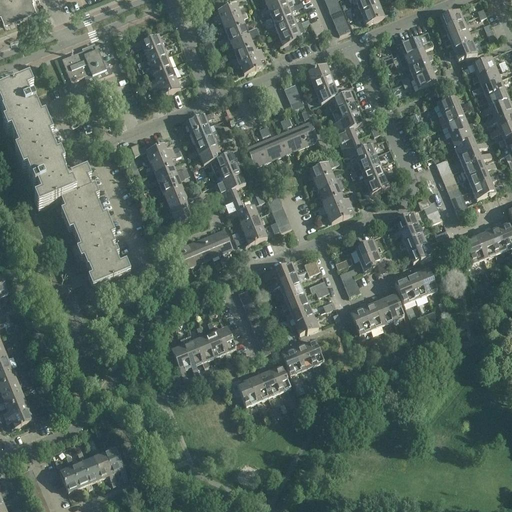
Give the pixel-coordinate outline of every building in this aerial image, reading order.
[(0,0),(4,9),(5,9),(6,9),(27,0),(0,0)] [(284,0),(279,0),(265,6),(270,17),(294,7),(292,3),(286,5),(284,0)] [(375,0),(373,0),(357,7),(359,12),(354,14),(356,20),(380,10),(375,0)] [(337,2),(326,7),(329,12),(339,8),(337,2)] [(236,6),(218,14),(222,25),(246,15),(244,10),(238,12),(236,6)] [(294,7),(270,17),(274,27),(292,20),(290,14),(296,12),(294,7)] [(339,8),(329,12),(331,18),(342,13),(339,8)] [(380,10),(356,20),(358,24),(363,21),(366,27),(384,20),(380,10)] [(342,13),(331,18),(333,23),(344,18),(342,13)] [(446,19),(445,17),(435,22),(437,28),(442,26),(445,31),(445,32),(463,24),(459,13),(446,19)] [(246,15),(222,25),(227,36),(245,28),(242,22),(247,20),(246,15)] [(18,16),(3,22),(6,30),(21,23),(18,16)] [(344,18),(333,23),(335,28),(346,24),(344,18)] [(292,20),(274,27),(279,38),(302,29),(300,24),(295,26),(292,20)] [(346,24),(335,28),(337,33),(348,29),(346,24)] [(445,31),(444,32),(440,34),(442,38),(447,36),(449,42),(468,35),(463,24),(445,32),(445,31)] [(245,28),(227,36),(231,46),(258,35),(256,30),(247,34),(245,28)] [(302,29),(279,38),(283,49),(302,41),(299,35),(304,33),(302,29)] [(348,29),(337,33),(339,38),(350,34),(348,29)] [(258,35),(231,46),(235,57),(253,49),(251,43),(260,39),(258,35)] [(449,42),(444,44),(446,49),(451,47),(454,52),(454,53),(472,45),(468,35),(449,42)] [(134,48),(135,48),(137,53),(142,51),(145,57),(163,50),(158,38),(134,48)] [(411,44),(400,49),(405,61),(423,53),(423,54),(423,53),(433,49),(430,44),(426,46),(424,40),(412,45),(411,44)] [(212,42),(206,44),(204,45),(208,55),(211,54),(216,52),(212,42)] [(116,66),(107,44),(95,49),(94,49),(93,48),(83,52),(84,54),(83,54),(75,57),(73,58),(71,59),(62,62),(70,83),(71,85),(82,80),(84,79),(87,86),(112,76),(109,69),(116,66)] [(454,53),(454,52),(449,55),(450,59),(455,57),(458,64),(465,61),(465,62),(477,57),(472,45),(454,53)] [(253,49),(235,57),(240,67),(263,57),(261,52),(256,54),(253,49)] [(147,62),(136,67),(138,72),(140,71),(144,70),(167,60),(163,50),(145,57),(147,62)] [(423,53),(405,61),(409,71),(427,64),(428,64),(433,62),(431,57),(426,59),(423,54),(423,53)] [(263,57),(240,67),(244,78),(262,70),(260,64),(265,62),(263,57)] [(167,60),(144,70),(140,71),(142,76),(151,72),(153,78),(172,71),(167,60)] [(472,67),(467,69),(470,75),(475,73),(477,79),(478,79),(496,72),(491,61),(478,66),(478,65),(472,67)] [(427,64),(409,71),(414,82),(432,74),(437,72),(435,68),(430,70),(428,64),(427,64)] [(308,75),(312,86),(336,76),(334,72),(328,74),(326,68),(308,75)] [(150,86),(152,91),(176,81),(172,71),(153,78),(155,83),(150,86)] [(477,79),(472,81),(474,86),(479,84),(482,90),(500,82),(496,72),(478,79),(477,79)] [(432,74),(414,82),(418,93),(431,87),(431,89),(442,84),(439,78),(434,80),(432,74)] [(336,76),(312,86),(317,97),(335,89),(332,83),(338,81),(336,76)] [(176,81),(152,91),(154,95),(160,93),(162,99),(180,92),(176,81)] [(476,92),(472,94),(474,98),(478,96),(483,94),(486,100),(486,101),(504,93),(500,82),(482,90),(476,92)] [(25,86),(0,96),(0,111),(30,183),(34,194),(37,193),(40,201),(38,202),(42,213),(61,205),(88,271),(96,290),(126,277),(122,267),(119,268),(116,260),(118,258),(83,172),(64,180),(61,171),(37,114),(34,115),(33,112),(35,111),(33,105),(30,106),(27,98),(29,96),(25,86)] [(295,87),(284,92),(286,97),(297,93),(295,87)] [(335,89),(317,97),(321,107),(328,104),(344,97),(342,93),(337,95),(335,89)] [(328,104),(332,115),(354,106),(347,91),(342,93),(344,97),(328,104)] [(297,93),(286,97),(288,103),(299,98),(297,93)] [(486,100),(476,104),(478,109),(488,105),(490,111),(509,103),(504,93),(486,101),(486,100)] [(299,98),(288,103),(291,108),(302,104),(299,98)] [(448,102),(437,106),(437,107),(442,119),(460,111),(465,109),(463,105),(458,107),(455,100),(449,103),(448,102)] [(490,111),(481,115),(483,119),(492,115),(495,121),(495,122),(511,114),(511,111),(509,103),(490,111)] [(302,104),(291,108),(293,113),(304,109),(302,104)] [(354,106),(332,115),(336,125),(337,126),(347,122),(349,125),(353,123),(351,120),(352,119),(358,117),(358,118),(359,118),(358,117),(354,106)] [(460,111),(442,119),(446,129),(465,122),(469,120),(468,115),(463,117),(460,111)] [(495,121),(485,125),(487,130),(496,126),(499,132),(511,126),(511,114),(495,122),(495,121)] [(209,116),(186,126),(190,136),(208,129),(206,123),(211,121),(209,116)] [(465,122),(446,129),(450,140),(469,132),(474,130),(472,126),(467,128),(465,122)] [(310,124),(299,128),(307,148),(318,143),(310,124)] [(499,132),(490,136),(491,140),(501,136),(503,142),(503,143),(511,139),(511,126),(499,132)] [(299,128),(289,132),(297,152),(307,148),(299,128)] [(208,129),(190,136),(195,147),(218,137),(216,132),(211,135),(208,129)] [(336,137),(335,137),(336,138),(340,149),(356,142),(352,132),(351,130),(351,131),(336,138),(336,137)] [(289,132),(278,137),(286,156),(297,152),(289,132)] [(469,132),(450,140),(455,150),(473,143),(478,141),(476,136),(471,138),(469,132)] [(218,137),(195,147),(199,158),(217,150),(215,144),(220,142),(218,137)] [(278,137),(267,141),(276,161),(286,156),(278,137)] [(503,142),(498,144),(500,149),(505,147),(508,153),(511,151),(511,139),(503,143),(503,142)] [(267,141),(257,146),(265,165),(276,161),(267,141)] [(356,142),(340,149),(344,159),(361,152),(356,142)] [(166,146),(168,151),(178,148),(176,143),(166,146)] [(473,143),(455,150),(459,161),(478,153),(487,150),(485,145),(476,149),(473,143)] [(265,165),(257,146),(246,150),(254,170),(265,165)] [(147,154),(146,155),(150,165),(174,156),(172,151),(166,153),(164,147),(147,154)] [(346,163),(355,159),(358,166),(376,158),(371,148),(361,152),(344,159),(346,163)] [(217,150),(199,158),(203,168),(210,165),(227,158),(225,154),(220,156),(217,150)] [(230,151),(225,154),(227,158),(210,165),(215,176),(236,167),(232,156),(230,151)] [(511,151),(508,153),(498,157),(500,161),(510,157),(511,163),(508,165),(511,172),(511,171),(511,151)] [(478,153),(459,161),(464,171),(482,164),(491,160),(490,156),(480,159),(478,153)] [(174,156),(150,165),(155,176),(173,168),(170,163),(176,161),(174,156)] [(355,174),(357,179),(380,169),(376,158),(358,166),(360,172),(355,174)] [(447,162),(436,167),(438,172),(450,168),(447,162)] [(309,173),(313,184),(332,176),(329,171),(335,168),(332,163),(309,173)] [(482,164),(464,171),(468,182),(486,175),(496,171),(494,166),(484,170),(482,164)] [(236,167),(215,176),(219,186),(229,182),(231,186),(235,184),(234,180),(241,177),(236,167)] [(173,168),(155,176),(159,186),(183,177),(181,172),(175,174),(173,168)] [(450,168),(438,172),(441,178),(452,173),(450,168)] [(380,169),(357,179),(359,183),(364,181),(366,187),(385,179),(380,169)] [(452,173),(441,178),(443,184),(454,179),(452,173)] [(486,175),(468,182),(472,193),(491,185),(500,181),(498,177),(489,180),(487,175),(486,175)] [(332,176),(313,184),(318,194),(341,185),(339,180),(334,182),(332,176)] [(183,177),(159,186),(163,197),(181,189),(179,184),(184,181),(183,177)] [(219,186),(214,188),(218,199),(218,198),(234,192),(245,188),(244,183),(241,177),(234,180),(235,184),(231,186),(229,182),(219,186)] [(363,195),(366,200),(371,198),(389,190),(385,179),(366,187),(369,193),(363,195)] [(454,179),(443,184),(445,189),(456,184),(454,179)] [(456,184),(445,189),(448,195),(459,190),(456,184)] [(341,185),(318,194),(322,205),(340,197),(338,192),(343,189),(341,185)] [(491,185),(472,193),(477,203),(490,198),(490,199),(501,195),(505,193),(503,187),(493,191),(491,185)] [(181,189),(163,197),(168,207),(191,198),(189,193),(184,195),(181,189)] [(459,190),(448,195),(450,200),(461,196),(459,190)] [(234,192),(218,198),(223,209),(239,203),(234,192)] [(461,196),(450,200),(452,206),(463,201),(461,196)] [(340,197),(322,205),(327,215),(350,206),(348,201),(343,203),(340,197)] [(191,198),(168,207),(172,218),(190,210),(188,205),(193,202),(191,198)] [(361,202),(360,202),(363,208),(373,204),(371,198),(366,200),(361,202)] [(279,199),(267,203),(270,209),(281,204),(279,199)] [(427,201),(417,205),(420,212),(424,211),(430,208),(429,206),(427,201)] [(463,201),(452,206),(455,211),(466,207),(463,201)] [(243,213),(239,203),(223,209),(227,220),(243,213)] [(281,204),(270,209),(272,214),(283,209),(281,204)] [(430,208),(424,211),(426,217),(437,212),(435,207),(434,204),(429,206),(430,208)] [(350,206),(327,215),(331,226),(349,219),(347,213),(352,211),(350,206)] [(466,207),(455,211),(457,217),(468,212),(466,207)] [(254,209),(243,213),(227,220),(229,224),(237,220),(240,227),(258,219),(254,209)] [(283,209),(272,214),(274,219),(285,214),(283,209)] [(190,210),(172,218),(176,229),(200,219),(198,214),(193,216),(190,210)] [(426,217),(429,223),(440,218),(437,212),(426,217)] [(468,212),(457,217),(459,223),(470,218),(468,212)] [(285,214),(274,219),(276,224),(287,220),(285,214)] [(400,220),(385,226),(388,232),(397,228),(400,234),(400,235),(418,227),(414,216),(401,222),(400,220)] [(440,218),(429,223),(431,229),(442,224),(440,218)] [(237,235),(239,240),(262,230),(258,219),(240,227),(242,233),(237,235)] [(287,220),(276,224),(278,230),(289,225),(287,220)] [(289,225),(278,230),(280,235),(291,230),(289,225)] [(495,227),(497,231),(506,253),(511,250),(511,234),(509,227),(502,230),(500,225),(495,227)] [(400,234),(390,238),(392,243),(402,239),(404,245),(423,238),(418,227),(400,235),(400,234)] [(262,230),(239,240),(241,244),(246,242),(249,248),(267,241),(262,230)] [(484,232),(486,236),(495,258),(506,253),(497,231),(491,234),(489,230),(484,232)] [(225,232),(214,236),(222,256),(233,251),(225,232)] [(449,239),(446,233),(435,238),(438,244),(449,239)] [(473,236),(475,241),(484,262),(495,258),(486,236),(479,239),(478,234),(473,236)] [(214,236),(203,241),(211,260),(222,256),(214,236)] [(404,245),(399,247),(401,252),(406,249),(408,255),(427,248),(423,238),(404,245)] [(462,241),(467,251),(460,254),(467,270),(484,262),(475,241),(468,243),(467,239),(462,241)] [(203,241),(193,245),(201,265),(211,260),(203,241)] [(355,252),(359,263),(378,256),(373,244),(361,248),(362,250),(355,252)] [(193,245),(182,249),(190,269),(201,265),(193,245)] [(408,255),(403,257),(405,262),(410,260),(413,266),(420,264),(420,265),(432,260),(427,248),(408,255)] [(171,254),(179,273),(190,269),(182,249),(171,254)] [(378,256),(359,263),(364,275),(373,272),(372,271),(382,267),(378,256)] [(350,260),(335,266),(338,273),(353,267),(350,260)] [(304,267),(306,273),(318,268),(315,262),(304,267)] [(268,289),(296,277),(291,266),(278,272),(278,271),(263,277),(266,283),(275,279),(277,285),(268,289)] [(318,268),(306,273),(309,279),(320,274),(318,268)] [(354,271),(339,277),(342,283),(353,279),(357,277),(354,271)] [(428,272),(417,277),(426,298),(437,294),(428,272)] [(296,277),(268,289),(270,293),(279,289),(282,295),(300,288),(296,277)] [(417,277),(406,281),(415,303),(426,298),(417,277)] [(353,279),(342,283),(344,289),(355,284),(353,279)] [(406,281),(394,286),(403,308),(415,303),(406,281)] [(312,296),(315,294),(326,290),(324,284),(309,290),(312,296)] [(355,284),(344,289),(347,294),(358,290),(355,284)] [(282,295),(277,297),(279,302),(284,300),(286,306),(281,308),(304,298),(300,288),(282,295)] [(326,290),(315,294),(318,300),(329,296),(326,290)] [(358,290),(347,294),(349,300),(360,295),(358,290)] [(249,292),(238,296),(241,302),(252,298),(249,292)] [(381,298),(383,303),(384,303),(392,324),(404,320),(395,298),(388,301),(386,296),(381,298)] [(252,298),(241,302),(243,308),(254,304),(252,298)] [(304,298),(281,308),(283,312),(288,310),(290,316),(285,318),(309,309),(304,298)] [(370,303),(372,307),(373,307),(381,329),(392,324),(384,303),(383,303),(377,306),(375,301),(370,303)] [(254,304),(243,308),(245,314),(257,309),(254,304)] [(332,305),(323,308),(326,315),(335,311),(333,304),(332,305)] [(359,308),(361,312),(370,334),(381,329),(373,307),(372,307),(366,310),(364,306),(359,308)] [(257,309),(245,314),(248,319),(259,315),(257,309)] [(309,309),(285,318),(287,323),(292,321),(295,327),(313,319),(309,309)] [(348,312),(353,323),(359,338),(370,334),(361,312),(355,315),(353,310),(348,312)] [(259,315),(248,319),(250,325),(261,320),(259,315)] [(313,319),(295,327),(290,329),(292,334),(297,331),(299,338),(306,335),(307,336),(318,332),(313,319)] [(261,320),(250,325),(252,331),(263,326),(261,320)] [(263,326),(252,331),(255,336),(266,332),(263,326)] [(227,331),(216,335),(224,357),(226,362),(231,360),(229,355),(236,352),(227,331)] [(266,332),(255,336),(257,342),(268,337),(266,332)] [(216,335),(205,340),(214,361),(213,362),(215,367),(220,365),(217,360),(224,357),(216,335)] [(268,337),(257,342),(259,347),(270,342),(268,337)] [(205,340),(193,344),(202,366),(204,371),(208,369),(206,364),(213,362),(214,361),(205,340)] [(270,342),(259,347),(261,352),(272,348),(270,342)] [(315,343),(303,348),(312,370),(324,365),(315,343)] [(182,349),(194,379),(195,380),(199,378),(195,369),(202,366),(193,344),(182,349)] [(272,348),(261,352),(264,358),(275,353),(272,348)] [(303,348),(292,353),(301,374),(312,370),(303,348)] [(182,349),(171,354),(183,385),(188,383),(184,374),(191,371),(194,379),(182,349)] [(301,374),(292,353),(281,358),(290,379),(301,374)] [(0,375),(11,371),(7,360),(0,363),(0,375)] [(273,368),(268,370),(270,375),(279,396),(290,391),(281,370),(274,373),(273,368)] [(11,371),(0,375),(0,387),(16,382),(11,371)] [(261,373),(257,375),(259,379),(268,401),(279,396),(270,375),(263,377),(261,373)] [(246,379),(248,384),(257,405),(268,401),(259,379),(252,382),(250,377),(246,379)] [(0,394),(0,400),(20,392),(16,382),(0,387),(0,394),(0,395),(0,394)] [(239,382),(229,386),(235,400),(240,398),(245,410),(257,405),(248,384),(241,386),(239,382)] [(20,392),(0,400),(0,405),(4,404),(6,410),(24,403),(20,392)] [(3,418),(5,423),(29,413),(24,403),(6,410),(9,416),(3,418)] [(29,413),(5,423),(7,428),(13,425),(15,431),(33,424),(29,413)] [(115,451),(104,456),(112,477),(113,478),(120,475),(123,484),(128,483),(115,451)] [(104,456),(92,461),(101,482),(102,482),(109,479),(112,489),(117,487),(113,478),(112,477),(104,456)] [(92,461),(81,466),(90,487),(91,487),(97,484),(99,488),(104,486),(102,482),(101,482),(92,461)] [(81,466),(71,470),(79,492),(80,491),(86,489),(88,493),(92,491),(91,487),(90,487),(81,466)] [(68,496),(75,493),(77,497),(81,495),(80,491),(79,492),(71,470),(59,475),(68,496)] [(32,472),(21,476),(23,482),(34,477),(32,472)] [(34,477),(23,482),(25,487),(36,483),(34,477)] [(36,483),(25,487),(28,493),(39,488),(36,483)] [(39,488),(28,493),(30,498),(41,494),(39,488)] [(41,494),(30,498),(32,504),(43,499),(41,494)] [(0,499),(0,511),(4,510),(13,507),(11,502),(2,506),(0,499)] [(43,499),(32,504),(34,509),(45,505),(43,499)]
